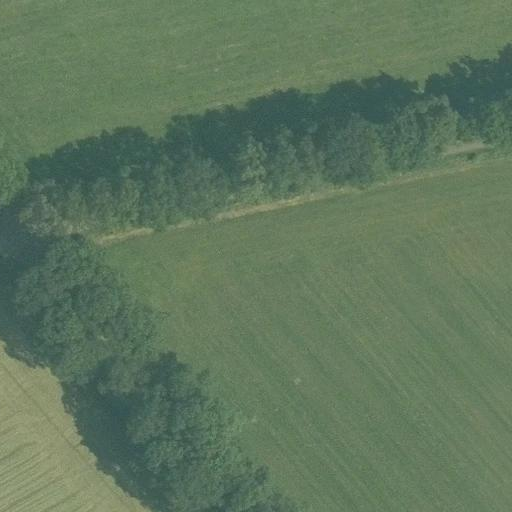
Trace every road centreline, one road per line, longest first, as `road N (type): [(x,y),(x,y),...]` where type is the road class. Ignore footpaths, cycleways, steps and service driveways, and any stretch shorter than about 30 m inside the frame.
road 1 (unclassified): [(17,239),(511,136)]
road 2 (tertiary): [(235,511),(17,239)]
